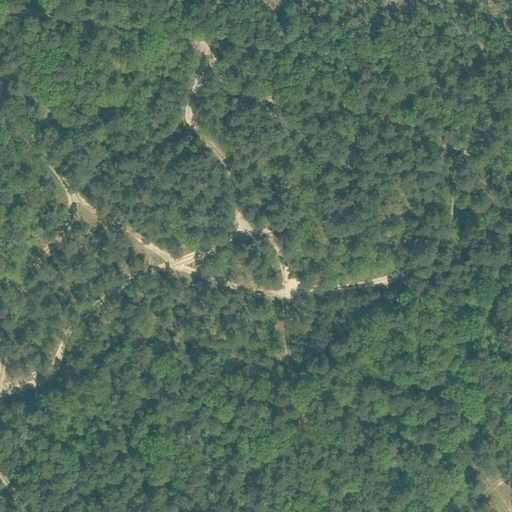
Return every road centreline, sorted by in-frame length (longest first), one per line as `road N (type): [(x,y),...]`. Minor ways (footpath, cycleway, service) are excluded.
road 1 (track): [(456,146),(452,221),(438,257),(358,286),(270,295),(182,269),(77,198),(0,91)]
road 2 (track): [(0,11),(175,32),(203,46),(225,81),(244,93),(377,113),(444,143),(511,154)]
road 3 (track): [(0,302),(30,257),(66,229),(77,198),(101,171),(196,130),(228,164),(242,232)]
road 4 (track): [(0,392),(48,376),(70,328),(131,276),(242,232)]
road 5 (track): [(508,511),(439,429),(422,326),(429,263)]
road 6 (track): [(336,511),(292,393),(285,293)]
